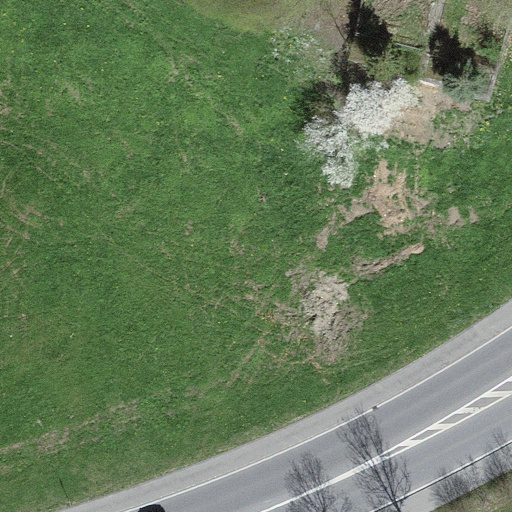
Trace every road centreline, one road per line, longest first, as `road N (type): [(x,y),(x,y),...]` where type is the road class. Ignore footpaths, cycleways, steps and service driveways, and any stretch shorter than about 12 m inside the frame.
road 1 (secondary): [(511,359),(259,511)]
road 2 (secondary): [(265,511),(511,397)]
